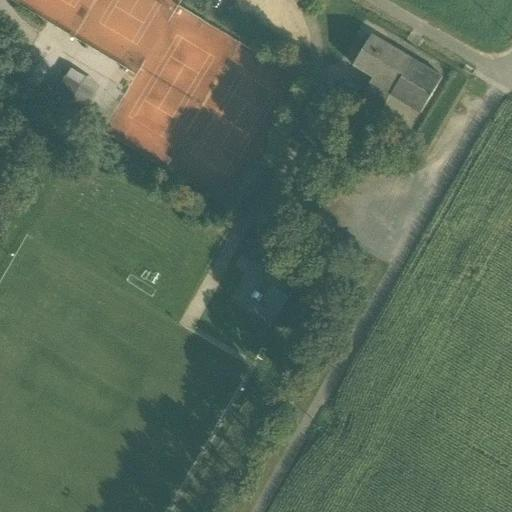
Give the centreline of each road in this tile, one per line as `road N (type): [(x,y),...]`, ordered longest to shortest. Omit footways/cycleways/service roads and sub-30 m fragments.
road 1 (track): [(256,511),(505,75)]
road 2 (residential): [(511,64),(505,75),(370,0)]
